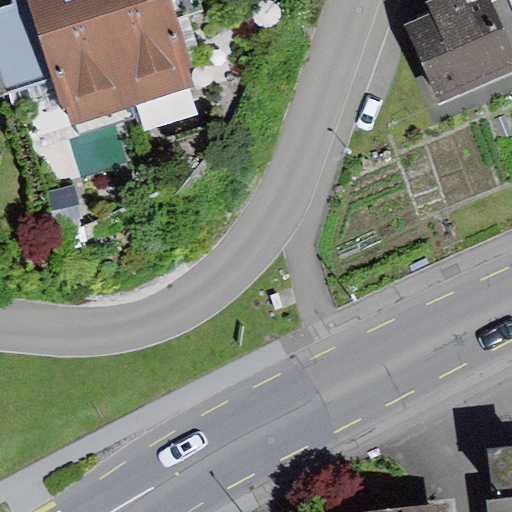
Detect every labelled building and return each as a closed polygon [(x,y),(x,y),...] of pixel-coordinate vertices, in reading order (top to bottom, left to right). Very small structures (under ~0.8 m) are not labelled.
[(0,11),(0,99),(54,82),(27,0),(12,0),(15,7),(0,11)] [(98,0),(27,0),(54,82),(67,130),(132,110),(98,0)] [(169,0),(98,0),(132,110),(197,91),(175,19),(169,0)] [(169,0),(175,19),(202,11),(198,0),(169,0)] [(511,75),(511,6),(509,0),(438,0),(439,1),(425,7),(430,19),(405,29),(437,106),(511,75)] [(511,511),(511,453),(490,456),(494,511),(511,511)]
